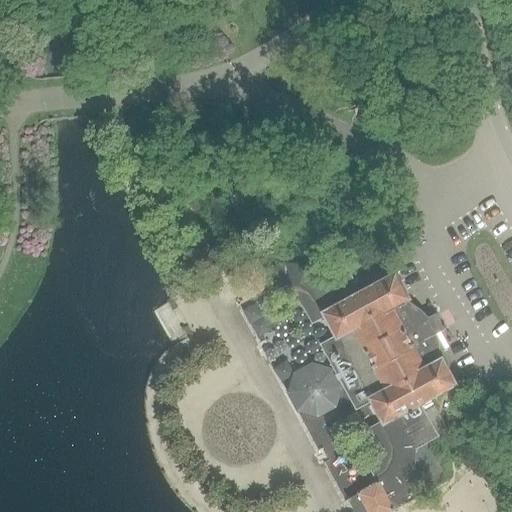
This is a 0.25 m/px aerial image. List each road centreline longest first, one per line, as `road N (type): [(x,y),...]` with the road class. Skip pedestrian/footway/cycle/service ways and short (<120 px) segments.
road 1 (unclassified): [(503,179),(436,184),(289,108),(200,84)]
road 2 (unclassified): [(0,105),(200,84)]
road 3 (unclassified): [(503,179),(483,107),(469,0)]
road 4 (unclassified): [(200,84),(255,62),(341,0)]
